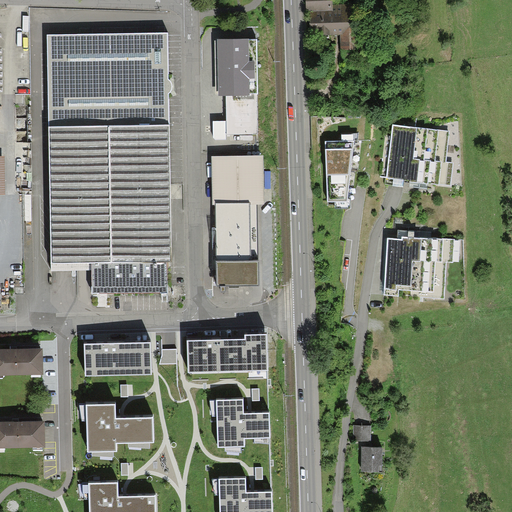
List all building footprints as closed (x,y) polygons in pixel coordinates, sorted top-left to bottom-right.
[(329,0),(306,0),(307,32),(341,31),(342,47),(355,46),(353,5),(329,6),(329,0)] [(171,261),(167,32),(50,34),(53,263),(92,262),(93,293),(165,292),(165,261),(171,261)] [(254,93),(258,93),(257,39),(218,40),(218,96),(227,96),(234,96),(234,99),(254,99),(254,93)] [(227,135),(258,134),(258,93),(254,93),(254,99),(234,99),(234,96),(227,96),(227,135)] [(408,181),(449,186),(454,135),(389,128),(383,186),(407,188),(408,181)] [(327,200),(349,200),(356,139),(324,140),(327,200)] [(218,286),(256,285),(256,203),(264,203),(264,155),(213,156),(213,204),(218,204),(218,286)] [(385,230),(383,295),(462,299),(461,237),(385,230)] [(268,370),(267,334),(245,335),(245,339),(187,341),(188,373),(268,370)] [(85,344),(86,375),(152,374),(151,343),(85,344)] [(0,349),(0,374),(43,374),(43,349),(0,349)] [(177,350),(162,350),(162,356),(160,364),(177,363),(177,350)] [(269,411),(243,412),(243,398),(216,398),(218,446),(244,445),(244,437),(269,436),(269,411)] [(116,404),(87,405),(88,452),(92,452),(113,451),(117,451),(117,443),(129,443),(149,443),(153,442),(153,417),(116,418),(116,404)] [(362,469),(378,469),(378,441),(367,441),(367,421),(353,422),(353,439),(362,439),(362,469)] [(0,422),(0,448),(45,448),(45,422),(0,422)] [(272,511),(272,489),(246,490),(245,476),(219,477),(219,511),(272,511)] [(117,482),(88,483),(89,511),(155,511),(154,495),(118,497),(117,482)]
